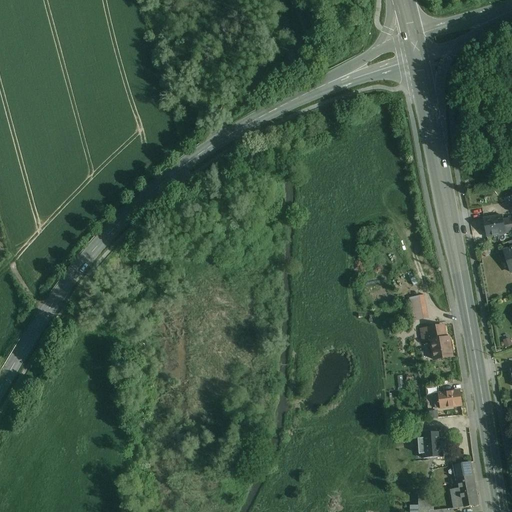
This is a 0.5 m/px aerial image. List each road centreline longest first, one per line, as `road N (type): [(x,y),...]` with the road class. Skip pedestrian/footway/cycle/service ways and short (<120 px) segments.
road 1 (tertiary): [(0,388),(75,272),(120,221),(219,141),(325,85)]
road 2 (secondary): [(500,511),(432,131)]
